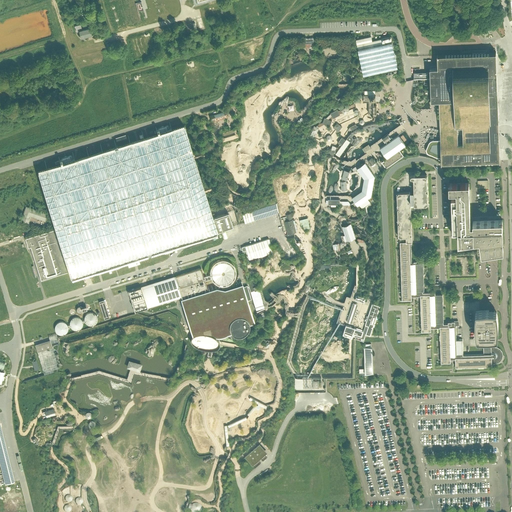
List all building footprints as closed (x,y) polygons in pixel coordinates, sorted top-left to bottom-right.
[(141,1),(135,3),(138,11),(143,10),(141,1)] [(82,30),(80,24),(75,26),(76,32),(79,31),(80,37),(91,34),(90,28),(82,30)] [(356,39),(362,66),(360,66),(360,68),(361,71),(363,70),(364,75),(374,72),(386,69),(388,78),(390,78),(392,77),(394,77),(395,77),(394,74),(399,73),(391,36),(381,39),(372,41),(371,36),(356,39)] [(108,49),(122,46),(121,41),(107,44),(108,49)] [(500,161),(500,160),(499,153),(499,152),(499,151),(498,150),(498,149),(497,149),(496,148),(495,148),(494,148),(493,148),(492,148),(492,147),(491,147),(490,146),(490,145),(489,145),(489,144),(489,143),(489,138),(489,130),(489,129),(490,129),(496,122),(497,121),(498,120),(498,119),(498,118),(495,53),(496,53),(496,52),(496,53),(495,53),(486,53),(472,53),(437,55),(437,54),(437,55),(438,55),(438,65),(438,67),(431,68),(430,68),(430,72),(430,79),(431,101),(440,100),(440,112),(440,113),(440,114),(441,115),(442,116),(451,124),(451,125),(452,125),(453,126),(454,126),(455,126),(455,127),(464,127),(464,126),(464,128),(465,129),(466,129),(467,130),(468,131),(469,131),(470,131),(476,131),(476,137),(476,139),(476,140),(476,141),(475,142),(474,143),(473,143),(472,144),(464,144),(464,142),(456,143),(456,144),(453,144),(452,144),(448,140),(447,140),(447,139),(446,139),(441,140),(433,140),(431,140),(430,141),(430,142),(429,142),(429,143),(428,144),(427,147),(427,148),(426,149),(426,150),(427,151),(427,152),(428,153),(429,154),(435,156),(436,156),(437,157),(438,157),(439,157),(440,157),(441,157),(442,157),(442,162),(441,162),(441,163),(442,163),(442,162),(461,162),(463,162),(472,161),(473,161),(482,161),(484,161),(500,160),(500,161)] [(376,106),(377,106),(377,105),(374,105),(374,103),(373,99),(376,99),(376,96),(376,94),(376,91),(376,89),(364,89),(364,95),(363,96),(363,101),(366,101),(369,101),(369,112),(372,112),(372,113),(377,113),(377,112),(376,112),(376,110),(376,109),(377,109),(377,108),(376,108),(376,107),(376,106)] [(337,109),(331,113),(333,117),(340,113),(337,109)] [(224,112),(210,116),(212,121),(215,121),(214,119),(221,117),(221,119),(227,117),(225,111),(224,112)] [(336,122),(333,127),(336,129),(338,131),(342,127),(339,124),(336,122)] [(81,273),(217,231),(232,226),(228,212),(212,217),(211,210),(205,192),(204,189),(203,186),(202,185),(195,159),(194,157),(193,154),(184,126),(38,171),(54,223),(55,228),(56,232),(55,229),(25,238),(28,248),(31,247),(41,280),(51,277),(69,271),(69,272),(70,277),(81,273)] [(229,130),(221,133),(221,135),(222,137),(222,138),(223,141),(237,136),(235,128),(232,129),(230,130),(229,130)] [(387,142),(380,148),(380,149),(383,153),(387,158),(382,162),(386,167),(403,155),(400,150),(406,145),(398,135),(398,134),(390,140),(391,139),(389,136),(388,134),(387,133),(382,137),(382,138),(384,140),(386,142),(387,142)] [(351,145),(355,139),(349,135),(347,137),(346,139),(342,145),(336,154),(342,158),(346,152),(351,145)] [(357,168),(364,178),(362,190),(351,197),(352,198),(353,199),(355,202),(358,206),(359,205),(371,196),(375,176),(365,162),(364,163),(361,165),(359,166),(357,168)] [(399,195),(397,195),(397,204),(399,204),(399,210),(398,210),(398,219),(399,219),(400,225),(398,225),(398,234),(400,234),(400,237),(406,237),(406,241),(410,241),(410,242),(412,241),(411,205),(426,204),(426,201),(428,201),(428,192),(426,192),(426,186),(427,186),(427,183),(427,178),(426,178),(425,174),(412,175),(411,175),(410,176),(410,177),(410,178),(411,178),(412,178),(413,178),(414,193),(410,193),(410,192),(398,192),(399,195)] [(457,190),(457,195),(451,195),(453,229),(458,229),(459,241),(458,241),(458,242),(477,239),(479,239),(481,253),(503,249),(501,236),(500,230),(503,230),(502,219),(470,220),(469,181),(449,182),(449,190),(457,190)] [(212,184),(203,186),(204,189),(205,192),(214,190),(213,186),(212,184)] [(26,206),(20,220),(28,222),(31,216),(44,221),(47,214),(26,206)] [(253,211),(243,214),(245,222),(256,219),(253,211)] [(287,216),(284,217),(288,234),(294,232),(297,232),(295,226),(294,226),(292,219),(289,220),(288,218),(291,217),(291,216),(290,214),(286,215),(287,216)] [(303,224),(304,229),(310,228),(308,223),(309,223),(308,218),(299,220),(301,225),(303,224)] [(346,225),(343,226),(342,226),(345,235),(345,236),(347,241),(349,240),(352,239),(354,238),(355,238),(354,235),(351,223),(349,224),(346,225)] [(268,254),(273,253),(270,244),(269,239),(241,247),(242,251),(246,250),(249,260),(268,254)] [(492,366),(492,363),(494,363),(497,362),(500,360),(502,357),(502,354),(501,352),(500,349),(497,347),(494,347),(492,347),(492,338),(483,338),(484,346),(484,354),(463,355),(463,353),(462,339),(456,339),(456,326),(459,326),(459,325),(458,325),(458,321),(452,321),(451,321),(448,321),(448,323),(443,323),(443,322),(443,315),(442,294),(435,294),(435,292),(432,292),(423,292),(422,290),(424,290),(423,262),(410,263),(410,247),(410,242),(410,241),(406,241),(400,242),(402,300),(411,299),(411,296),(420,296),(422,331),(431,331),(431,330),(431,327),(434,327),(440,327),(441,362),(450,362),(450,359),(455,359),(456,367),(492,366)] [(127,262),(128,267),(140,263),(138,258),(127,262)] [(212,265),(210,268),(210,271),(210,274),(204,276),(201,267),(177,275),(175,275),(175,276),(141,286),(128,290),(135,311),(147,307),(181,297),(182,297),(182,299),(181,300),(192,336),(191,337),(190,339),(190,341),(191,343),(193,344),(194,346),(195,346),(196,347),(197,347),(202,349),(208,350),(207,355),(209,355),(210,356),(211,356),(212,349),(213,349),(214,349),(216,348),(217,347),(218,346),(219,344),(219,342),(218,340),(217,339),(216,338),(215,337),(214,336),(215,333),(217,333),(219,334),(221,334),(223,333),(224,333),(226,332),(227,331),(230,330),(231,332),(233,334),(235,335),(237,336),(238,336),(241,336),(244,335),(246,333),(248,331),(249,327),(249,324),(254,322),(253,320),(247,299),(250,298),(246,285),(243,286),(242,284),(224,290),(222,289),(222,285),(226,285),(229,284),(231,282),(233,280),(235,277),(235,274),(236,271),(235,268),(233,265),(231,263),(229,261),(226,260),(223,260),(219,260),(216,261),(214,263),(212,265)] [(256,289),(253,279),(247,281),(250,291),(256,310),(265,308),(259,289),(256,289)] [(33,282),(25,285),(29,296),(37,294),(33,282)] [(18,287),(18,288),(11,290),(14,301),(28,297),(25,285),(18,287)] [(0,296),(3,304),(9,302),(5,292),(0,293),(0,296)] [(356,295),(355,299),(355,300),(363,303),(364,303),(364,302),(365,299),(366,298),(365,298),(365,297),(357,294),(356,294),(356,295)] [(104,319),(109,317),(104,300),(99,301),(104,319)] [(371,335),(379,309),(380,306),(380,305),(373,303),(372,303),(365,324),(365,325),(368,326),(365,333),(365,334),(366,334),(370,335),(371,335)] [(498,321),(497,312),(497,311),(497,310),(496,310),(495,310),(494,310),(493,310),(492,310),(491,310),(490,310),(489,310),(487,310),(484,310),(482,310),(480,310),(478,311),(476,311),(476,312),(475,314),(475,319),(475,330),(476,335),(476,337),(476,338),(477,338),(478,338),(479,338),(480,338),(481,338),(482,338),(483,338),(492,338),(494,338),(496,338),(496,337),(497,337),(498,326),(498,325),(498,324),(498,323),(498,322),(498,321)] [(346,325),(343,334),(343,335),(349,336),(352,337),(353,334),(361,336),(362,336),(363,332),(363,331),(355,328),(347,325),(346,325)] [(49,336),(50,340),(52,345),(58,343),(57,338),(56,334),(49,336)] [(50,340),(35,345),(37,352),(52,347),(52,345),(50,340)] [(52,347),(37,352),(45,375),(60,370),(53,347),(52,347)] [(129,361),(127,367),(130,368),(133,368),(136,369),(139,370),(141,365),(129,361)] [(313,381),(313,378),(306,378),(295,378),(295,388),(303,388),(313,388),(313,381)] [(267,407),(268,406),(267,406),(251,397),(249,400),(257,404),(258,404),(262,406),(265,408),(266,409),(267,407)] [(255,404),(247,414),(248,414),(249,415),(249,416),(256,408),(258,406),(257,406),(256,405),(255,404)] [(246,417),(246,416),(228,425),(228,426),(229,427),(231,426),(247,419),(247,418),(246,417)] [(0,422),(0,463),(5,484),(15,481),(0,422)] [(245,456),(245,457),(257,446),(263,453),(251,464),(252,465),(267,451),(260,443),(256,446),(245,456)] [(257,446),(245,457),(251,464),(263,453),(257,446)]
